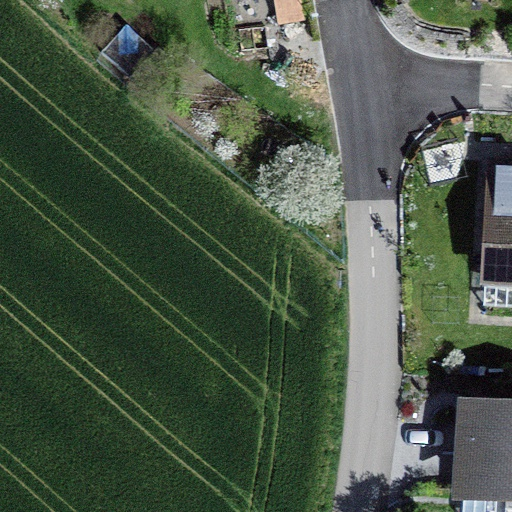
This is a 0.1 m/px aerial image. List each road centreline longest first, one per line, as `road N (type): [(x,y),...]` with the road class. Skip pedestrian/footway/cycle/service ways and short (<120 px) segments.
road 1 (residential): [(362,89),(374,276),(369,436),(357,511)]
road 2 (residential): [(362,89),(511,88)]
